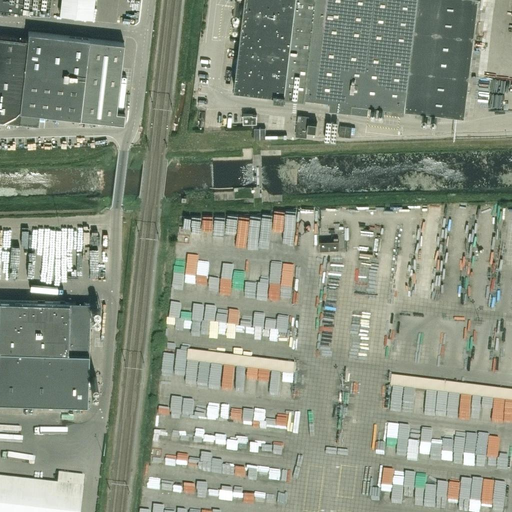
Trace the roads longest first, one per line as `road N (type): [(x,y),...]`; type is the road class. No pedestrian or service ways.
road 1 (unknown): [(511,436),(386,412),(366,419),(351,447),(511,482)]
road 2 (unknown): [(300,511),(314,446),(313,377),(334,338),(341,298),(346,213)]
